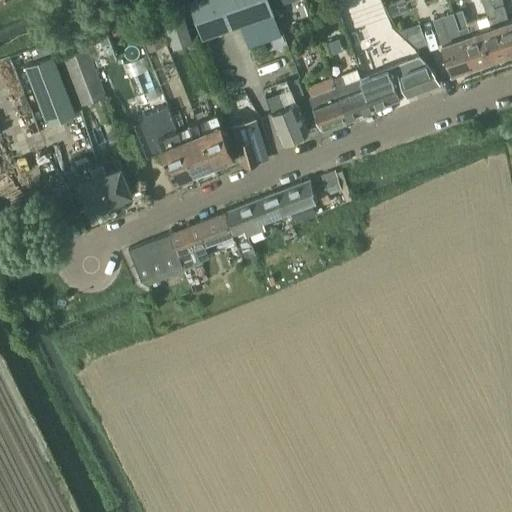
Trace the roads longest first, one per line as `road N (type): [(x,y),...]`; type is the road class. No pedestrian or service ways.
road 1 (residential): [(89,261),(115,233),(511,80)]
road 2 (track): [(0,318),(98,511)]
